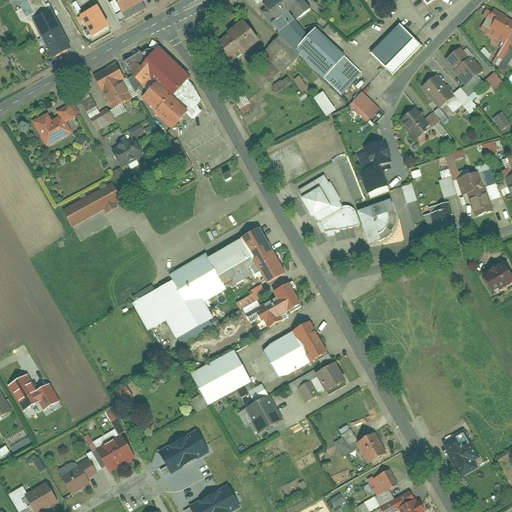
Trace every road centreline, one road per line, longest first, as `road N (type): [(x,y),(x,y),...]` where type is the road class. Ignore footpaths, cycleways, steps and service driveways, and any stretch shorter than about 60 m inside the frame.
road 1 (tertiary): [(169,18),(327,290)]
road 2 (tertiary): [(327,290),(454,511)]
road 3 (residential): [(327,290),(511,230)]
road 4 (tertiary): [(0,112),(169,18)]
road 5 (residential): [(478,0),(391,92)]
